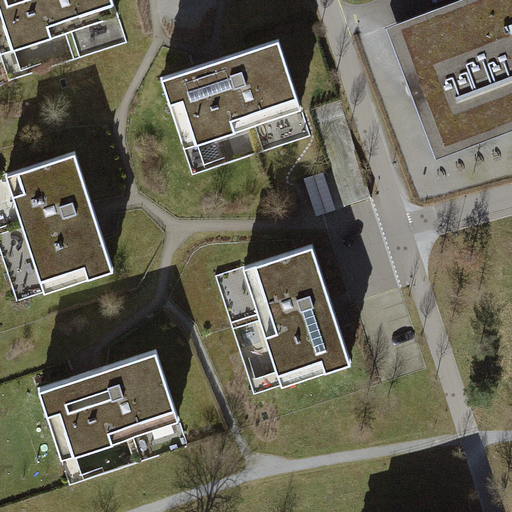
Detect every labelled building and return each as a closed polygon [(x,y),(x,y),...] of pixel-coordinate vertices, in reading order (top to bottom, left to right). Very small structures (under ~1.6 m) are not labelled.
[(0,0),(0,58),(6,78),(123,41),(109,0),(0,0)] [(511,137),(511,0),(487,0),(384,39),(433,167),(511,137)] [(217,70),(166,87),(193,170),(306,133),(279,50),(217,70)] [(314,113),(347,213),(362,208),(376,203),(342,104),(314,113)] [(76,160),(0,182),(0,226),(23,303),(111,277),(92,215),(76,160)] [(326,176),(306,182),(318,222),(338,216),(326,176)] [(313,252),(223,279),(259,397),(349,369),(313,252)] [(101,380),(41,402),(71,482),(184,440),(154,360),(101,380)]
